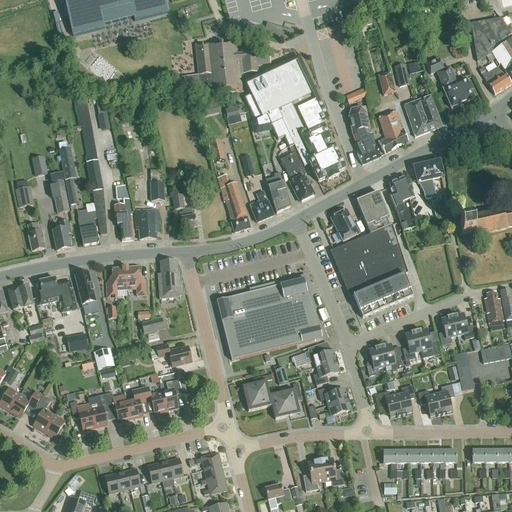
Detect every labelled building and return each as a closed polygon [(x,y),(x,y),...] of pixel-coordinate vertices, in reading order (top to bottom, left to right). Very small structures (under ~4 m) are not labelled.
[(62,0),(72,38),(104,30),(103,26),(133,19),(134,22),(168,14),(167,13),(166,13),(162,0),(62,0)] [(351,23),(354,33),(366,29),(363,19),(351,23)] [(498,37),(507,31),(500,20),(470,25),(477,63),(491,54),(503,45),(498,37)] [(498,37),(503,45),(505,44),(511,54),(511,57),(510,59),(511,61),(511,38),(507,31),(498,37)] [(198,76),(181,78),(182,92),(212,88),(212,92),(242,89),(238,61),(237,54),(236,41),(194,46),(198,76)] [(491,54),(500,67),(500,66),(503,69),(503,70),(511,80),(511,61),(510,59),(511,57),(511,54),(505,44),(503,45),(491,54)] [(241,54),(238,54),(238,61),(241,61),(243,75),(258,73),(257,66),(270,65),(268,51),(256,53),(255,48),(240,49),(241,54)] [(250,96),(244,99),(255,123),(266,117),(271,127),(282,122),(294,147),(296,153),(303,168),(309,166),(317,184),(326,180),(327,183),(338,178),(337,174),(345,171),(339,159),(338,155),(337,155),(339,154),(336,147),(334,148),(334,147),(328,150),(327,146),(325,143),(330,141),(324,127),(322,128),(319,123),(328,119),(319,101),(320,101),(320,100),(317,101),(314,95),(317,93),(316,92),(315,93),(299,59),(245,84),(250,96)] [(430,76),(443,70),(439,61),(426,67),(430,76)] [(417,63),(407,66),(409,76),(420,73),(417,63)] [(409,87),(405,66),(394,68),(398,89),(409,87)] [(450,109),(474,99),(465,79),(456,83),(449,68),(436,74),(443,90),(442,90),(450,109)] [(482,78),(494,97),(511,86),(504,75),(502,76),(497,68),(482,78)] [(390,74),(377,77),(383,98),(395,94),(390,74)] [(363,90),(355,93),(358,101),(366,98),(363,90)] [(107,236),(103,191),(97,162),(84,96),(72,95),(79,128),(81,128),(86,157),(85,157),(96,213),(97,220),(100,236),(107,236)] [(197,100),(202,118),(219,114),(215,96),(210,97),(210,96),(197,100)] [(430,97),(413,104),(418,115),(421,114),(428,133),(441,128),(430,97)] [(415,139),(428,133),(421,114),(418,115),(413,104),(404,108),(415,139)] [(237,108),(225,111),(227,119),(239,116),(237,108)] [(369,130),(366,114),(360,108),(351,111),(348,118),(352,134),(353,134),(357,143),(355,144),(359,154),(357,155),(362,166),(380,158),(367,130),(369,130)] [(377,143),(385,156),(407,143),(397,114),(378,120),(385,139),(377,143)] [(102,131),(109,130),(107,116),(99,117),(102,131)] [(271,127),(266,117),(255,123),(253,123),(256,132),(271,128),(271,127)] [(282,122),(271,127),(271,128),(277,141),(283,139),(289,150),(294,147),(282,122)] [(59,152),(58,152),(69,207),(77,205),(72,180),(76,180),(70,150),(67,150),(65,142),(58,144),(59,152)] [(214,164),(225,161),(220,142),(209,144),(214,164)] [(291,156),(280,161),(291,182),(288,183),(295,197),(296,196),(300,204),(314,197),(310,190),(311,189),(293,155),(291,156)] [(254,176),(249,156),(240,159),(245,179),(254,176)] [(426,209),(437,207),(431,180),(441,178),(437,159),(436,159),(436,158),(435,158),(428,160),(427,160),(427,161),(427,162),(423,163),(423,164),(419,165),(417,165),(416,166),(415,167),(414,169),(414,171),(416,177),(414,177),(416,184),(417,183),(423,194),(423,196),(424,199),(426,201),(426,209)] [(35,178),(47,176),(43,159),(31,161),(35,178)] [(203,178),(201,169),(189,172),(191,180),(203,178)] [(69,213),(63,182),(61,174),(50,177),(58,215),(69,213)] [(265,181),(266,184),(275,215),(289,209),(280,174),(273,176),(273,179),(265,181)] [(388,183),(388,185),(392,196),(392,197),(396,206),(393,207),(403,235),(415,231),(408,202),(413,200),(410,192),(412,192),(409,184),(408,184),(406,178),(403,176),(388,183)] [(225,203),(231,222),(247,217),(236,186),(229,188),(226,177),(217,179),(223,204),(225,203)] [(126,180),(128,189),(135,188),(133,179),(126,180)] [(27,210),(30,209),(30,208),(33,207),(30,189),(28,189),(26,182),(16,184),(18,191),(15,192),(18,210),(27,208),(27,210)] [(164,203),(164,184),(149,184),(150,203),(164,203)] [(129,200),(124,187),(115,189),(116,201),(123,201),(124,206),(114,207),(115,218),(117,218),(117,227),(120,226),(131,225),(129,200)] [(257,224),(274,217),(264,193),(256,196),(259,203),(250,207),(257,224)] [(356,204),(356,205),(369,236),(388,227),(389,227),(386,220),(388,219),(378,193),(377,194),(378,196),(360,203),(360,202),(359,202),(358,202),(357,202),(357,203),(356,203),(356,204)] [(181,231),(196,229),(194,218),(193,212),(191,212),(190,208),(184,209),(182,196),(171,198),(173,212),(181,210),(182,214),(179,214),(181,231)] [(94,220),(97,220),(96,213),(88,214),(87,211),(78,213),(83,247),(97,245),(99,244),(94,220)] [(337,234),(342,244),(359,235),(346,211),(330,220),(337,234)] [(505,229),(511,228),(511,211),(502,213),(501,212),(470,218),(471,222),(459,224),(462,236),(473,234),(474,237),(506,230),(505,229)] [(139,230),(140,241),(156,240),(156,233),(158,233),(157,212),(136,214),(137,230),(139,230)] [(247,217),(231,222),(231,223),(234,235),(251,230),(247,217)] [(71,249),(68,235),(71,235),(68,221),(59,223),(61,230),(53,232),(57,252),(71,249)] [(132,242),(131,225),(120,226),(121,243),(134,242),(132,242)] [(32,253),(45,250),(42,232),(37,233),(35,226),(28,227),(30,235),(28,235),(32,253)] [(369,236),(333,251),(347,284),(350,283),(355,296),(352,297),(362,320),(412,298),(403,276),(407,275),(391,226),(389,227),(388,227),(389,228),(369,236)] [(419,265),(422,275),(434,271),(430,261),(419,265)] [(174,298),(183,298),(182,284),(180,284),(179,274),(177,274),(176,263),(159,264),(160,278),(158,278),(159,301),(174,300),(174,298)] [(116,292),(126,292),(125,269),(122,269),(122,270),(112,271),(112,284),(106,285),(107,300),(116,299),(116,292)] [(128,269),(125,269),(126,292),(136,291),(136,298),(146,297),(145,283),(138,283),(138,269),(128,270),(128,269)] [(433,273),(421,277),(425,288),(436,285),(433,273)] [(81,306),(95,303),(93,293),(93,292),(91,285),(88,274),(74,278),(81,306)] [(210,281),(214,294),(237,288),(234,276),(210,281)] [(48,304),(58,302),(61,315),(76,311),(69,283),(55,286),(54,279),(39,283),(41,293),(35,295),(38,307),(48,305),(48,304)] [(295,282),(215,302),(230,362),(319,340),(317,328),(306,294),(304,287),(303,280),(295,282)] [(18,289),(23,309),(33,306),(28,286),(18,289)] [(13,312),(23,309),(18,289),(7,292),(13,312)] [(505,323),(511,321),(511,302),(511,303),(509,290),(499,292),(505,323)] [(488,325),(503,322),(499,300),(496,300),(495,294),(486,295),(486,300),(483,300),(488,325)] [(116,320),(115,308),(107,309),(107,321),(116,320)] [(456,316),(451,317),(456,337),(463,336),(464,341),(475,339),(472,327),(466,328),(462,315),(456,317),(456,316)] [(450,339),(456,337),(451,317),(446,318),(446,319),(441,321),(444,334),(438,335),(441,347),(451,345),(450,339)] [(161,320),(140,325),(143,336),(164,331),(161,320)] [(41,327),(28,330),(30,337),(42,334),(41,327)] [(420,353),(422,360),(439,356),(435,342),(429,344),(426,331),(420,332),(420,331),(415,332),(420,353)] [(414,354),(420,353),(415,332),(410,334),(410,335),(404,336),(408,349),(402,351),(405,363),(415,360),(414,354)] [(43,342),(41,335),(29,338),(31,345),(43,342)] [(68,350),(88,346),(86,335),(66,339),(68,350)] [(481,346),(489,345),(487,337),(480,338),(481,346)] [(379,348),(384,368),(390,367),(392,372),(402,369),(399,357),(393,359),(390,346),(384,348),(384,346),(379,348)] [(172,368),(191,364),(188,348),(169,353),(167,347),(156,350),(158,360),(169,357),(172,368)] [(503,348),(505,361),(511,360),(508,347),(503,348)] [(384,368),(379,348),(374,349),(374,350),(368,352),(371,364),(365,366),(369,378),(379,375),(378,370),(384,368)] [(497,349),(500,362),(505,361),(503,348),(497,349)] [(491,350),(494,363),(500,362),(497,349),(491,350)] [(97,372),(114,368),(109,350),(93,354),(97,372)] [(314,363),(316,369),(336,363),(335,358),(334,358),(332,352),(319,356),(318,350),(304,354),(306,360),(308,360),(309,364),(314,363)] [(486,351),(488,364),(494,363),(491,350),(486,351)] [(488,364),(486,351),(480,352),(483,365),(488,364)] [(454,357),(455,363),(467,360),(465,354),(454,357)] [(130,366),(127,358),(117,360),(119,369),(130,366)] [(467,360),(455,363),(456,369),(468,366),(467,360)] [(49,365),(42,361),(35,373),(42,377),(49,365)] [(338,368),(336,363),(316,369),(318,375),(313,377),(316,387),(327,384),(326,378),(338,374),(337,368),(338,368)] [(468,366),(456,369),(458,375),(469,372),(468,366)] [(283,370),(275,372),(279,385),(287,383),(283,370)] [(4,383),(11,387),(18,375),(12,371),(4,383)] [(469,372),(458,375),(459,381),(471,378),(469,372)] [(254,385),(242,388),(248,413),(271,407),(269,397),(266,382),(271,381),(270,376),(253,380),(254,385)] [(471,378),(459,381),(460,387),(472,384),(471,378)] [(178,382),(171,383),(166,385),(167,392),(161,394),(166,413),(178,410),(175,396),(182,395),(178,382)] [(293,391),(269,397),(271,407),(275,421),(299,415),(297,403),(301,402),(297,384),(292,385),(293,391)] [(473,390),(472,384),(460,387),(461,393),(473,390)] [(442,394),(435,396),(441,416),(446,415),(445,414),(451,412),(448,400),(454,398),(451,386),(440,389),(442,394)] [(62,388),(58,388),(59,397),(67,395),(70,394),(63,387),(62,388)] [(396,397),(401,417),(406,416),(405,415),(411,413),(408,401),(414,399),(411,387),(400,390),(402,395),(396,397)] [(327,407),(348,401),(346,396),(345,397),(343,391),(331,394),(329,388),(317,392),(320,402),(326,401),(327,407)] [(154,416),(166,413),(161,394),(150,397),(148,389),(141,391),(145,404),(151,403),(154,416)] [(0,408),(9,414),(19,397),(9,390),(0,404),(0,408)] [(134,401),(126,403),(130,422),(142,419),(139,405),(145,404),(141,391),(132,393),(134,401)] [(436,418),(441,416),(435,396),(429,398),(428,392),(417,395),(420,407),(426,405),(429,418),(435,416),(436,418)] [(401,417),(396,397),(389,398),(388,393),(377,396),(380,408),(386,406),(390,419),(396,417),(396,419),(401,417)] [(30,403),(19,397),(9,414),(20,420),(27,408),(33,411),(42,397),(35,394),(30,403)] [(130,422),(126,403),(124,397),(113,400),(112,395),(105,396),(110,414),(115,413),(118,425),(130,422)] [(90,411),(95,431),(107,428),(104,415),(110,414),(105,396),(87,401),(90,411)] [(34,412),(40,416),(33,428),(43,434),(54,417),(45,412),(50,403),(42,398),(34,412)] [(348,401),(327,407),(329,413),(324,415),(325,419),(350,412),(348,406),(349,406),(348,401)] [(73,421),(79,420),(83,434),(95,431),(90,411),(89,406),(77,408),(76,404),(69,405),(73,421)] [(310,421),(317,419),(314,407),(308,409),(310,421)] [(54,417),(43,434),(54,441),(64,424),(54,417)] [(407,452),(394,453),(395,465),(407,465),(407,452)] [(419,465),(419,452),(407,452),(407,465),(419,465)] [(431,464),(431,452),(419,452),(419,465),(431,464)] [(444,464),(444,452),(431,452),(431,464),(444,464)] [(456,452),(444,452),(444,464),(456,464),(456,452)] [(472,464),(484,464),(484,452),(472,452),(472,464)] [(496,452),(484,452),(484,464),(496,464),(496,452)] [(508,464),(508,452),(496,452),(496,464),(508,464)] [(396,481),(395,465),(394,453),(382,453),(382,465),(390,465),(390,481),(396,481)] [(202,465),(204,472),(222,468),(218,455),(201,460),(202,461),(195,462),(196,467),(202,465)] [(319,461),(323,484),(330,482),(331,488),(344,486),(341,473),(334,474),(332,459),(327,460),(319,461)] [(168,463),(173,481),(183,478),(179,461),(168,463)] [(323,484),(319,461),(312,463),(307,464),(310,479),(303,480),(305,493),(318,491),(317,485),(323,484)] [(162,484),(173,481),(168,463),(158,466),(162,484)] [(151,486),(162,484),(158,466),(147,468),(151,486)] [(201,487),(208,486),(207,485),(225,480),(222,468),(204,472),(207,482),(200,483),(201,487)] [(126,474),(130,491),(141,489),(137,471),(126,474)] [(115,476),(119,494),(130,491),(126,474),(115,476)] [(67,485),(73,490),(80,481),(74,476),(67,485)] [(108,497),(119,494),(115,476),(104,479),(108,497)] [(228,493),(225,480),(207,485),(208,486),(209,492),(203,493),(204,498),(210,496),(210,497),(228,493)] [(395,496),(395,485),(383,485),(383,496),(395,496)] [(276,507),(291,503),(288,491),(282,492),(280,486),(264,490),(269,511),(276,510),(276,507)] [(294,508),(301,506),(296,488),(290,490),(294,508)] [(352,490),(341,492),(342,495),(346,499),(353,497),(352,490)] [(70,499),(65,511),(83,511),(86,505),(92,507),(95,498),(80,493),(78,501),(70,499)] [(499,495),(492,497),(494,511),(501,510),(499,495)] [(151,511),(151,510),(152,510),(148,497),(141,498),(144,511),(151,511)] [(170,507),(178,505),(176,497),(168,499),(170,507)]
